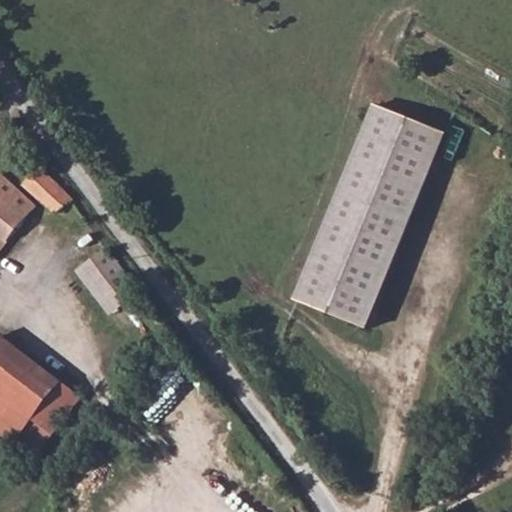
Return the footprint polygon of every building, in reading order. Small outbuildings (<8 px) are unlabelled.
[(371,101),(295,298),(365,325),(441,128),(371,101)] [(52,217),(67,204),(34,173),(20,189),(52,217)] [(0,183),(0,252),(33,213),(0,183)] [(123,280),(101,255),(85,271),(108,294),(104,298),(116,309),(131,294),(119,283),(123,280)] [(0,441),(28,461),(75,400),(0,345),(0,441)]
